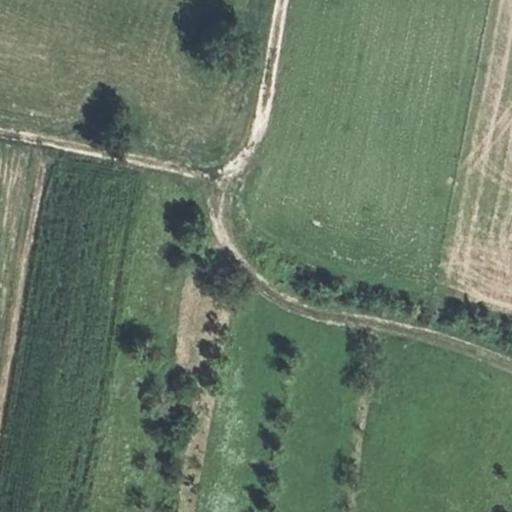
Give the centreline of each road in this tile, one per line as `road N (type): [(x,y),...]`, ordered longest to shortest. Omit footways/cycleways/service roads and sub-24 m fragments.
road 1 (track): [(511,356),(475,337),(271,299),(220,241),(197,176),(0,136)]
road 2 (track): [(197,176),(239,164),(257,133),(283,0)]
